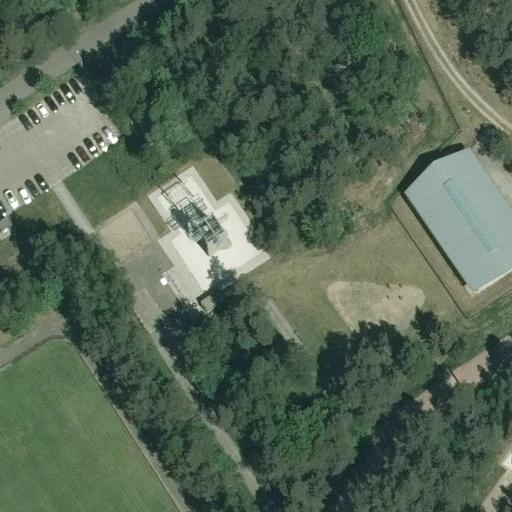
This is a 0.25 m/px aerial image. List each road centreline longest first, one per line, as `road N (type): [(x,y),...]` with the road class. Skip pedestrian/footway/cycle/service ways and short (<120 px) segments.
road 1 (unclassified): [(0,102),(156,0)]
road 2 (track): [(511,133),(465,92),(408,0)]
